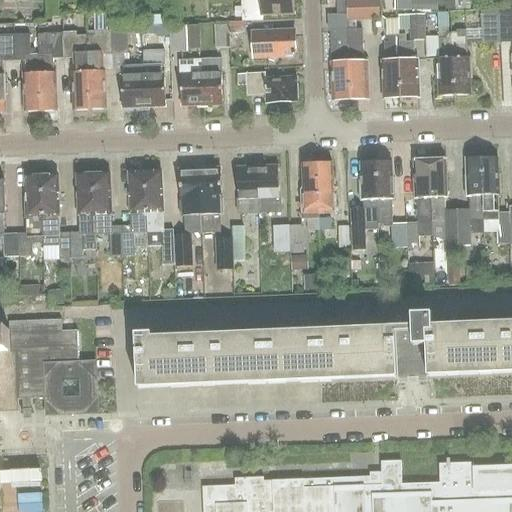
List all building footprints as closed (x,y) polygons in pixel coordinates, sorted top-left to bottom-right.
[(259,0),(261,16),(293,15),(292,0),(259,0)] [(349,0),(336,1),(337,15),(348,15),(349,15),(349,0)] [(349,15),(349,20),(373,19),(373,15),(381,15),(380,0),(348,0),(349,0),(349,15)] [(439,0),(412,0),(413,8),(440,8),(439,0)] [(470,0),(454,0),(455,11),(470,11),(470,0)] [(169,24),(172,24),(171,5),(164,5),(164,16),(142,17),(143,25),(169,24)] [(456,33),(452,33),(454,96),(470,95),(470,78),(473,78),(473,68),(470,69),(469,58),(467,59),(467,45),(500,44),(499,10),(499,9),(480,10),(480,14),(481,30),(456,31),(456,33)] [(511,9),(499,10),(500,44),(511,43),(511,65),(510,66),(510,77),(511,76),(511,9)] [(450,12),(439,13),(439,29),(450,29),(450,12)] [(337,15),(327,16),(328,32),(330,32),(349,31),(348,22),(348,15),(337,15)] [(412,29),(412,41),(425,41),(424,15),(400,16),(400,30),(412,29)] [(399,35),(399,18),(386,19),(386,35),(389,35),(399,35)] [(349,44),(351,99),(368,99),(366,60),(364,60),(362,29),(357,29),(356,22),(348,22),(349,31),(349,44)] [(235,34),(245,34),(245,23),(230,24),(231,50),(236,49),(235,34)] [(169,24),(143,25),(143,28),(143,36),(154,35),(158,37),(170,37),(170,27),(169,24)] [(231,50),(230,24),(229,24),(229,26),(214,26),(215,50),(231,50)] [(201,50),(200,26),(187,27),(188,51),(201,50)] [(172,27),(172,53),(188,53),(187,27),(172,27)] [(103,56),(113,56),(113,31),(87,32),(88,36),(90,110),(106,110),(105,72),(103,72),(103,56)] [(127,31),(113,31),(113,56),(128,55),(127,31)] [(256,33),(256,44),(253,44),(253,58),(262,58),(262,59),(270,58),(274,60),(275,58),(296,57),(295,31),(256,33)] [(349,44),(349,31),(330,32),(332,62),(333,100),(351,99),(349,44)] [(76,33),(63,34),(64,60),(74,59),(75,73),(72,73),(73,111),(90,110),(88,36),(76,37),(76,33)] [(439,96),(454,96),(452,33),(451,33),(451,34),(446,34),(446,38),(438,38),(439,59),(437,60),(437,69),(434,69),(435,80),(438,80),(439,96)] [(38,34),(39,55),(41,112),(58,111),(56,73),(54,73),(53,60),(64,60),(63,34),(38,34)] [(414,42),(406,42),(406,34),(399,35),(401,98),(419,97),(417,58),(414,58),(414,42)] [(401,98),(399,35),(389,35),(389,42),(384,42),(385,60),(382,60),(384,98),(401,98)] [(0,112),(8,112),(7,97),(10,96),(9,85),(6,85),(6,75),(4,75),(3,63),(15,62),(14,36),(0,36),(0,112)] [(30,36),(14,36),(15,62),(25,62),(25,74),(23,74),(24,112),(41,112),(39,55),(35,55),(35,50),(31,51),(30,36)] [(223,58),(201,59),(203,106),(223,105),(222,73),(224,73),(223,58)] [(183,107),(203,106),(201,59),(179,60),(180,74),(181,74),(183,107)] [(144,108),(143,65),(124,66),(124,76),(121,76),(122,109),(144,108)] [(143,65),(144,108),(166,108),(165,75),(163,75),(162,65),(143,65)] [(238,87),(247,87),(248,94),(266,93),(267,104),(298,103),(297,79),(267,80),(267,74),(237,75),(238,87)] [(482,160),(484,229),(497,229),(497,246),(511,246),(510,226),(510,214),(498,214),(497,201),(499,201),(498,190),(501,190),(501,176),(499,176),(498,159),(482,160)] [(484,234),(484,229),(482,160),(465,160),(466,178),(464,178),(464,191),(466,191),(466,201),(468,201),(469,226),(470,226),(470,233),(472,235),(484,234)] [(447,161),(431,162),(432,224),(446,223),(445,199),(447,199),(447,188),(449,188),(449,178),(447,178),(447,161)] [(432,224),(431,162),(415,162),(415,179),(412,179),(412,189),(415,189),(415,200),(417,200),(418,224),(406,225),(406,250),(420,249),(419,238),(432,238),(432,224)] [(393,163),(377,164),(378,226),(383,226),(383,228),(392,228),(393,250),(406,250),(406,225),(393,225),(392,201),(393,201),(393,190),(395,190),(395,180),(393,180),(393,163)] [(378,230),(378,226),(377,164),(361,164),(361,182),(358,182),(358,191),(362,191),(362,201),(363,201),(364,209),(365,231),(378,230)] [(258,167),(259,214),(281,213),(281,198),(279,197),(279,166),(258,167)] [(319,220),(319,214),(317,166),(303,166),(303,187),(299,191),(299,215),(300,215),(301,221),(307,220),(307,232),(319,232),(319,220)] [(317,166),(319,214),(336,214),(335,189),(332,186),(332,166),(317,166)] [(259,214),(258,167),(238,168),(239,200),(237,200),(238,215),(259,214)] [(181,216),(184,216),(185,233),(203,233),(201,169),(181,170),(182,202),(181,202),(181,216)] [(221,169),(201,169),(203,233),(221,232),(221,215),(224,215),(223,200),(222,200),(221,169)] [(121,227),(122,256),(134,256),(134,249),(148,249),(145,171),(129,172),(130,215),(131,215),(131,226),(121,227)] [(145,171),(148,249),(162,248),(162,267),(175,266),(173,230),(164,230),(163,213),(165,213),(163,171),(145,171)] [(122,256),(121,227),(112,227),(111,214),(112,214),(111,173),(94,174),(96,235),(110,234),(111,257),(122,256)] [(96,235),(94,174),(77,174),(79,232),(69,232),(70,259),(82,259),(82,258),(83,258),(83,251),(96,250),(96,235)] [(43,248),(42,175),(25,176),(26,217),(27,217),(27,233),(28,244),(32,243),(43,243),(43,248)] [(63,265),(70,264),(70,259),(69,232),(60,233),(59,216),(60,216),(59,175),(42,175),(43,248),(59,247),(60,261),(62,261),(63,265)] [(366,250),(365,231),(364,209),(350,210),(352,251),(366,250)] [(319,220),(319,232),(332,231),(331,219),(319,220)] [(290,266),(289,227),(273,228),(276,267),(290,266)] [(291,256),(305,255),(303,227),(289,227),(291,256)] [(349,249),(349,227),(338,228),(338,250),(349,249)] [(231,228),(231,239),(232,263),(245,262),(244,228),(231,228)] [(33,257),(32,243),(28,244),(27,233),(18,234),(19,257),(33,257)] [(3,237),(3,246),(4,258),(19,257),(18,234),(5,234),(5,237),(3,237)] [(191,235),(175,236),(176,269),(193,268),(191,235)] [(457,247),(457,235),(445,235),(446,259),(447,259),(448,286),(458,286),(457,247)] [(458,235),(457,235),(457,247),(470,247),(470,238),(458,239),(458,235)] [(232,271),(232,263),(231,239),(216,239),(216,271),(232,271)] [(304,270),(304,257),(290,257),(291,270),(304,270)] [(432,264),(407,266),(408,278),(408,289),(433,288),(432,264)] [(479,283),(478,273),(478,267),(466,267),(467,283),(479,283)] [(317,276),(302,277),(303,292),(318,291),(317,276)] [(408,278),(397,278),(398,290),(408,289),(408,278)] [(0,279),(0,293),(9,295),(11,281),(0,279)] [(64,290),(48,291),(49,306),(64,306),(64,290)] [(427,375),(511,371),(511,321),(433,325),(433,313),(413,314),(414,326),(154,336),(154,333),(136,333),(138,387),(427,375)] [(0,511),(0,413),(19,413),(19,398),(49,397),(50,409),(62,408),(62,412),(79,411),(79,408),(91,407),(91,395),(94,395),(93,378),(90,378),(89,366),(77,366),(76,331),(62,332),(61,320),(9,323),(9,327),(0,326),(0,511)] [(381,477),(358,478),(359,511),(511,511),(511,465),(473,467),(473,463),(450,464),(450,459),(446,459),(446,464),(439,464),(440,484),(402,485),(401,462),(381,463),(381,477)] [(263,478),(243,479),(235,480),(235,486),(203,487),(203,511),(359,511),(358,478),(264,482),(263,478)]
